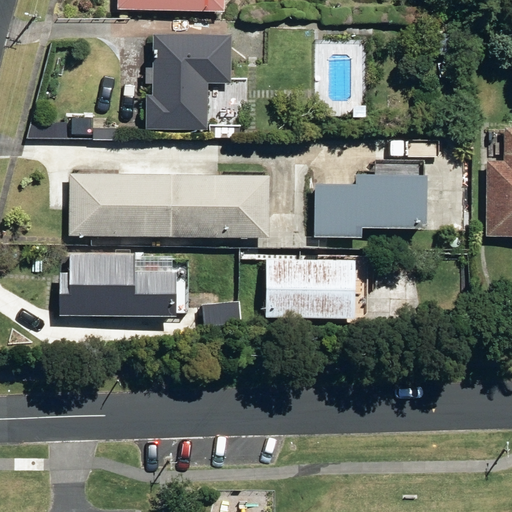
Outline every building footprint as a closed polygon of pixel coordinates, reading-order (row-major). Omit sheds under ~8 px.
[(117,0),(117,10),(223,13),(223,0),(117,0)] [(285,50),(324,51),(324,30),(286,29),(285,50)] [(148,131),(209,132),(209,86),(233,85),(233,37),(154,36),(154,96),(149,96),(148,131)] [(230,110),(231,129),(263,128),(263,123),(270,123),(270,110),(230,110)] [(511,129),(505,129),(505,161),(488,162),(488,239),(511,238),(511,129)] [(70,239),(169,239),(169,176),(71,176),(70,239)] [(268,177),(169,176),(169,239),(267,240),(268,177)] [(314,238),(362,240),(362,230),(424,231),(425,178),(356,177),(356,186),(315,185),(314,238)] [(59,318),(176,318),(176,275),(135,275),(135,255),(70,255),(70,274),(59,274),(59,318)] [(266,320),(354,321),(355,262),(268,260),(266,320)] [(202,305),(203,327),(240,324),(239,302),(202,305)]
